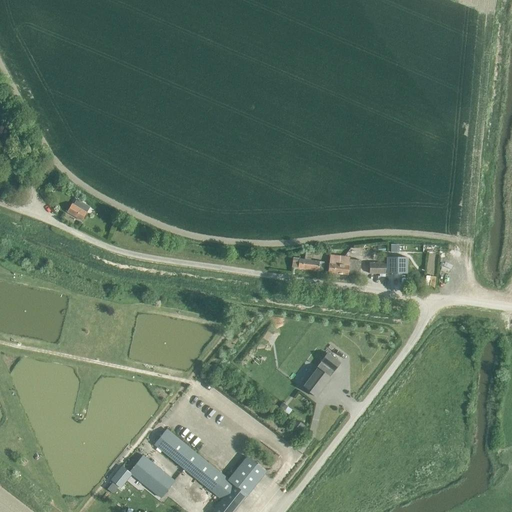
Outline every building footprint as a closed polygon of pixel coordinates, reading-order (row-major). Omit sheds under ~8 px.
[(55,182),(49,188),(53,192),(59,187),(55,182)] [(82,221),(90,208),(77,200),(74,205),(72,204),(67,212),(82,221)] [(398,253),(398,245),(390,245),(390,253),(398,253)] [(330,254),(329,257),(328,273),(348,275),(348,274),(359,275),(361,261),(349,259),(349,257),(330,254)] [(406,257),(386,257),(386,274),(406,274),(406,257)] [(293,258),(292,268),(298,268),(318,271),(318,270),(323,271),(324,262),(300,259),(293,258)] [(385,264),(369,263),(369,274),(379,274),(379,277),(384,277),(385,264)] [(300,389),(314,400),(329,381),(321,374),(326,368),(332,373),(338,365),(326,355),(319,363),(320,363),(315,370),(315,369),(300,389)] [(282,403),(278,407),(283,411),(286,407),(287,406),(282,403)] [(213,511),(233,511),(266,472),(247,457),(228,480),(166,430),(154,445),(222,500),(213,511)] [(174,482),(143,456),(129,472),(161,498),(174,482)]
